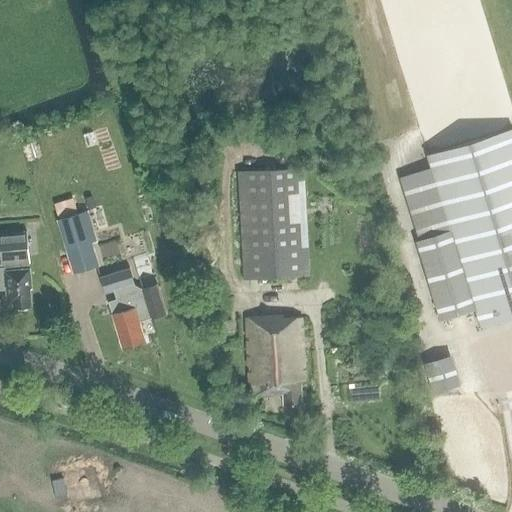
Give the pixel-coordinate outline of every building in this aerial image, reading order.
[(475,308),(481,325),(511,315),(511,127),(428,153),(451,228),(416,239),(441,318),(475,308)] [(304,170),(238,173),(243,280),(309,277),(304,170)] [(67,250),(90,243),(81,213),(58,220),(67,250)] [(99,265),(141,252),(134,229),(92,241),(99,265)] [(32,288),(27,231),(0,233),(0,256),(0,257),(1,265),(5,264),(6,271),(0,271),(0,288),(7,287),(8,303),(13,302),(14,307),(32,306),(30,289),(32,288)] [(130,268),(100,277),(105,294),(114,291),(118,290),(132,286),(134,285),(135,285),(130,268)] [(135,294),(132,286),(118,290),(120,298),(116,299),(108,302),(122,349),(145,342),(139,322),(150,318),(151,319),(166,314),(157,284),(156,284),(158,290),(145,294),(143,288),(141,289),(142,290),(142,291),(135,294)] [(283,319),(283,316),(247,319),(251,397),(283,395),(284,405),(302,404),(301,380),(305,380),(301,318),(283,319)]
